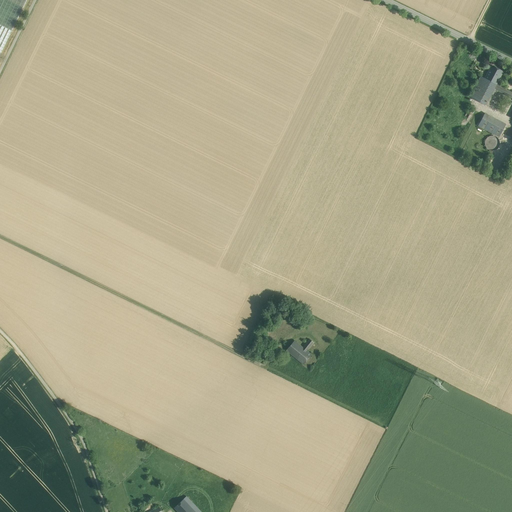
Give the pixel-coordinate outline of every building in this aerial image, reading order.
[(26,0),(0,0),(0,24),(12,31),(26,0)] [(491,65),(484,78),(496,85),(496,84),(503,71),(491,65)] [(480,76),(469,97),(485,105),(488,106),(490,103),(487,101),(493,91),(496,85),(484,78),(480,76)] [(511,92),(496,84),(496,85),(493,91),(494,91),(495,90),(511,98),(511,92)] [(506,125),(484,113),(478,125),(499,137),(506,125)] [(310,339),(303,348),(304,349),(306,350),(313,342),(310,339)] [(303,348),(294,340),(286,350),(296,359),(304,349),(303,348)] [(304,349),(296,359),(303,364),(312,355),(306,350),(304,349)] [(201,511),(186,496),(184,498),(197,511),(201,511)] [(197,511),(184,498),(174,507),(178,511),(197,511)]
